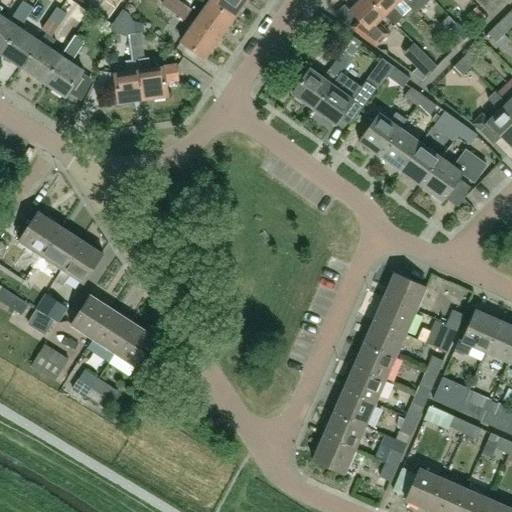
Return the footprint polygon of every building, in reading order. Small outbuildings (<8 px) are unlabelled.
[(33,6),(24,1),(22,0),(9,20),(0,14),(0,52),(0,53),(19,27),(33,6)] [(163,0),(161,3),(162,4),(173,12),(180,1),(179,0),(163,0)] [(209,0),(196,19),(222,37),(236,16),(213,0),(209,0)] [(213,0),(236,16),(247,0),(213,0)] [(372,0),(358,0),(349,9),(358,17),(349,25),(369,40),(375,45),(389,32),(377,21),(385,13),(372,0)] [(404,0),(372,0),(385,13),(386,13),(395,22),(411,7),(404,0)] [(404,0),(411,7),(415,12),(415,11),(423,4),(418,0),(404,0)] [(491,0),(483,0),(482,2),(491,12),(497,6),(491,0)] [(192,9),(180,1),(173,12),(184,20),(192,9)] [(56,6),(49,18),(59,24),(67,13),(56,6)] [(499,22),(507,31),(511,26),(511,12),(511,10),(499,22)] [(49,18),(41,29),(46,32),(52,36),(59,24),(49,18)] [(207,57),(222,37),(196,19),(182,39),(207,57)] [(496,42),(504,34),(507,31),(499,22),(488,32),(496,42)] [(448,32),(459,44),(468,35),(457,23),(448,32)] [(21,67),(40,41),(19,27),(0,53),(21,67)] [(43,81),(61,56),(61,55),(50,47),(56,39),(52,36),(46,32),(40,41),(21,67),(43,81)] [(141,32),(128,33),(130,47),(143,45),(141,32)] [(75,34),(62,55),(61,55),(61,56),(43,81),(66,96),(68,92),(81,100),(93,79),(82,71),(83,69),(72,61),(85,41),(75,34)] [(338,53),(347,60),(361,41),(352,35),(338,53)] [(143,45),(130,47),(131,59),(126,60),(127,67),(113,69),(118,102),(144,98),(140,69),(139,65),(139,60),(145,60),(143,45)] [(471,67),(481,57),(483,55),(474,46),(462,58),(471,67)] [(313,106),(347,60),(338,53),(328,67),(322,75),(308,65),(291,90),(313,106)] [(423,80),(437,66),(427,56),(411,72),(423,80)] [(460,77),(471,67),(462,58),(452,68),(460,77)] [(354,98),(341,88),(347,80),(356,67),(347,60),(313,106),(336,123),(354,98)] [(164,65),(164,62),(139,65),(140,69),(144,98),(168,95),(167,82),(179,80),(177,63),(164,65)] [(411,86),(411,87),(404,96),(416,104),(423,95),(411,86)] [(482,113),(472,123),(480,128),(494,142),(502,135),(511,145),(511,109),(506,102),(495,91),(489,98),(499,109),(489,119),(482,113)] [(423,95),(416,104),(430,115),(437,105),(423,95)] [(399,127),(406,118),(395,111),(389,119),(379,112),(360,139),(380,154),(399,127)] [(452,116),(445,126),(457,134),(464,124),(452,116)] [(401,168),(420,142),(420,141),(400,127),(406,119),(406,118),(399,127),(380,154),(401,168)] [(471,144),(477,135),(478,134),(464,124),(457,134),(471,144)] [(420,142),(401,168),(422,182),(441,155),(420,141),(420,142)] [(441,155),(422,182),(444,198),(463,171),(441,155)] [(477,191),(471,203),(484,211),(497,189),(479,179),(474,189),(477,191)] [(40,255),(59,225),(38,211),(18,240),(40,255)] [(59,225),(40,255),(35,263),(43,269),(48,261),(61,269),(80,239),(59,225)] [(57,275),(54,280),(62,285),(69,275),(83,283),(102,254),(80,239),(61,269),(57,275)] [(394,273),(384,296),(417,310),(427,287),(394,273)] [(0,287),(0,299),(9,306),(21,314),(28,303),(1,286),(0,287)] [(46,293),(36,308),(57,321),(67,307),(54,298),(46,293)] [(93,338),(112,309),(90,294),(71,324),(93,338)] [(384,296),(373,319),(406,334),(417,310),(384,296)] [(114,352),(133,322),(112,309),(93,338),(114,352)] [(446,324),(458,329),(464,314),(453,309),(446,324)] [(485,352),(500,319),(476,309),(461,341),(458,340),(453,351),(466,356),(471,345),(485,352)] [(373,319),(363,343),(396,357),(406,334),(373,319)] [(511,324),(500,319),(485,352),(508,362),(511,353),(511,324)] [(133,322),(114,352),(136,366),(156,337),(133,322)] [(451,343),(458,329),(446,324),(440,338),(451,343)] [(56,383),(60,377),(71,360),(45,343),(30,366),(56,383)] [(353,366),(386,380),(396,357),(363,343),(353,366)] [(444,360),(433,356),(426,370),(437,375),(444,360)] [(375,403),(376,403),(386,380),(353,366),(343,389),(375,403)] [(78,379),(91,387),(97,377),(85,369),(78,379)] [(426,370),(419,384),(431,389),(437,375),(426,370)] [(91,387),(112,401),(113,402),(120,392),(97,377),(91,387)] [(376,403),(375,403),(343,389),(332,412),(365,426),(376,403)] [(415,393),(405,417),(416,422),(427,398),(415,393)] [(459,411),(464,400),(450,393),(445,405),(459,411)] [(464,400),(459,411),(474,417),(479,406),(464,400)] [(442,436),(449,419),(428,410),(421,427),(442,436)] [(365,426),(332,412),(322,435),(355,450),(365,426)] [(506,431),(511,420),(496,414),(491,425),(506,431)] [(463,433),(468,422),(454,415),(449,427),(463,433)] [(395,440),(406,445),(410,435),(411,435),(416,422),(405,417),(399,430),(395,440)] [(468,422),(463,433),(477,439),(483,428),(468,422)] [(345,474),(355,450),(322,435),(312,459),(345,474)] [(509,453),(511,445),(511,441),(500,436),(495,447),(509,453)] [(385,463),(396,468),(403,452),(402,452),(406,445),(395,440),(392,447),(385,463)] [(390,480),(396,468),(385,463),(379,476),(390,480)] [(429,510),(443,477),(420,467),(417,474),(405,500),(429,510)] [(393,489),(407,495),(417,474),(403,468),(393,489)] [(432,511),(455,511),(466,488),(443,477),(429,510),(432,511)] [(466,488),(455,511),(483,511),(490,498),(466,488)] [(511,507),(490,498),(483,511),(510,511),(511,510),(511,507)]
